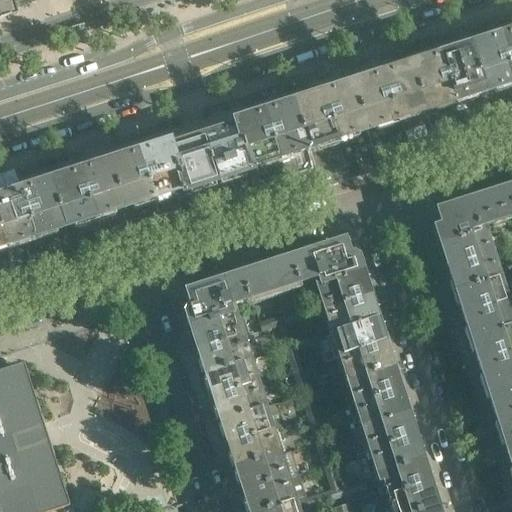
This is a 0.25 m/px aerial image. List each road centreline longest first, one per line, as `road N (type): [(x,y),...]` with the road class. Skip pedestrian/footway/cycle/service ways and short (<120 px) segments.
road 1 (secondary): [(0,149),(460,0)]
road 2 (residential): [(377,208),(470,511)]
road 3 (secondary): [(284,0),(0,94)]
road 4 (residential): [(130,286),(377,208)]
road 5 (residential): [(206,511),(130,286)]
road 6 (residential): [(377,208),(511,161)]
road 7 (residential): [(0,327),(130,286)]
